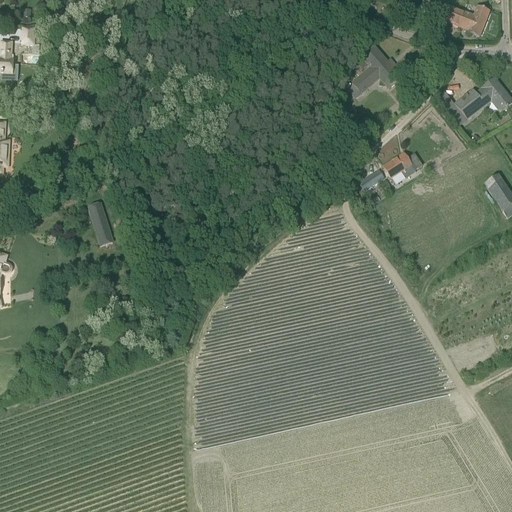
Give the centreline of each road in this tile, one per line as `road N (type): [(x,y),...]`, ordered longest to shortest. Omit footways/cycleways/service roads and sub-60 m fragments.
road 1 (track): [(355,175),(245,263),(200,323),(190,380),(193,511)]
road 2 (track): [(511,475),(416,304),(346,219),(355,175)]
road 3 (unclassified): [(508,55),(456,58),(314,0)]
road 4 (track): [(355,175),(456,58)]
